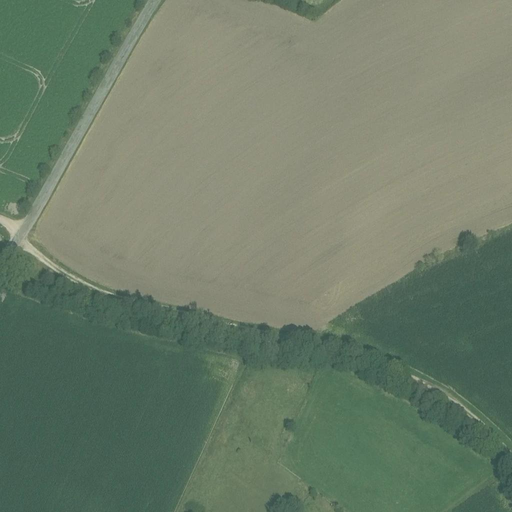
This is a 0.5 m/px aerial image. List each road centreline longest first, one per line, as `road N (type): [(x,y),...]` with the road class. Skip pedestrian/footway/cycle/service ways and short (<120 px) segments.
road 1 (track): [(511,444),(432,379),(354,341),(83,281),(0,219)]
road 2 (residential): [(0,264),(149,0)]
